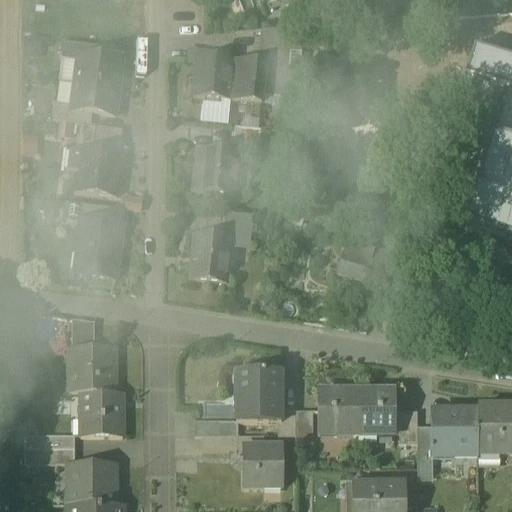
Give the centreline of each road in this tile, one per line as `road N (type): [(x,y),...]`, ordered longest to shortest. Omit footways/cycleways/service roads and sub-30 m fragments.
road 1 (residential): [(156,319),(511,370)]
road 2 (residential): [(154,0),(156,319)]
road 3 (residential): [(156,319),(158,511)]
road 4 (residential): [(35,301),(156,319)]
